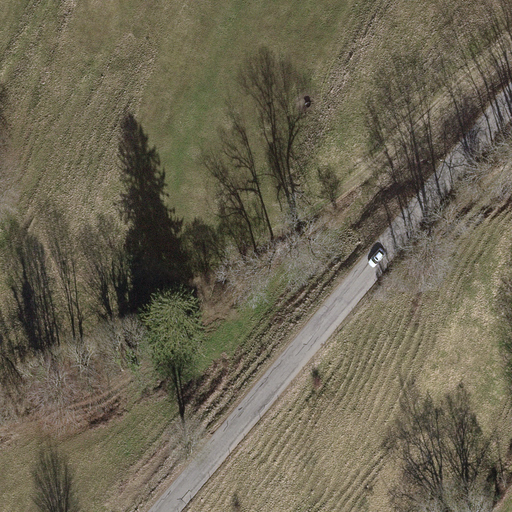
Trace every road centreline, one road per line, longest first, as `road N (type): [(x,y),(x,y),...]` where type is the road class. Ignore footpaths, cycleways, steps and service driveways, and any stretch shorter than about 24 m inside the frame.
road 1 (track): [(0,385),(159,312),(346,186),(511,44)]
road 2 (tertiary): [(166,511),(511,106)]
